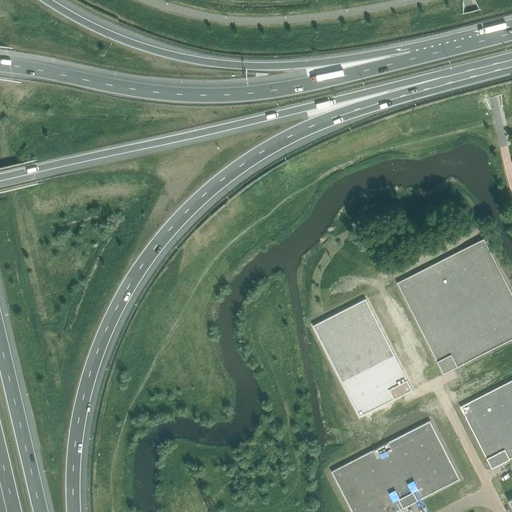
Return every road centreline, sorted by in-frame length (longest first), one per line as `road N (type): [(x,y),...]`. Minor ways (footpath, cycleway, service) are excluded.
road 1 (motorway): [(74,511),(76,449),(99,348),(165,231),(218,183),(306,129),(467,73)]
road 2 (motorway): [(0,178),(467,73)]
road 3 (motorway): [(458,44),(235,95),(163,93),(0,63)]
road 4 (motorway): [(458,44),(314,65),(219,65),(129,40),(49,0)]
road 5 (motorway): [(40,511),(0,338)]
